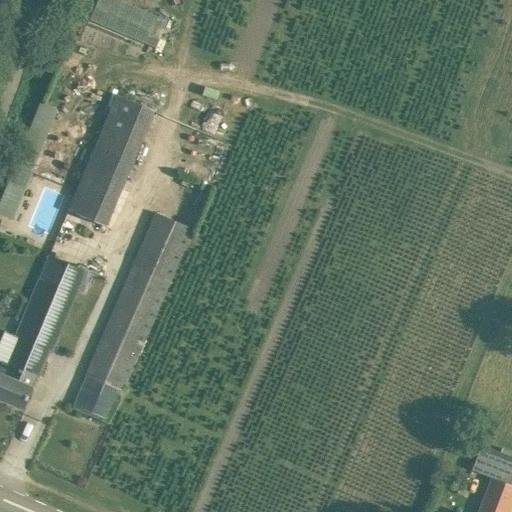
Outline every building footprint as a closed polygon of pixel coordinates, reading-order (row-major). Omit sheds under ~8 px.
[(21,0),(46,11),(50,0),(21,0)] [(117,93),(68,209),(106,225),(154,109),(117,93)] [(24,190),(31,173),(13,166),(6,183),(24,190)] [(170,280),(192,228),(155,212),(133,264),(85,375),(86,375),(73,405),(105,419),(118,389),(122,390),(170,280)] [(86,270),(50,255),(16,336),(19,338),(18,339),(3,332),(0,339),(0,361),(3,363),(0,368),(0,397),(23,407),(31,388),(32,388),(48,350),(51,351),(86,270)] [(493,472),(477,511),(511,511),(511,466),(507,478),(493,472)]
